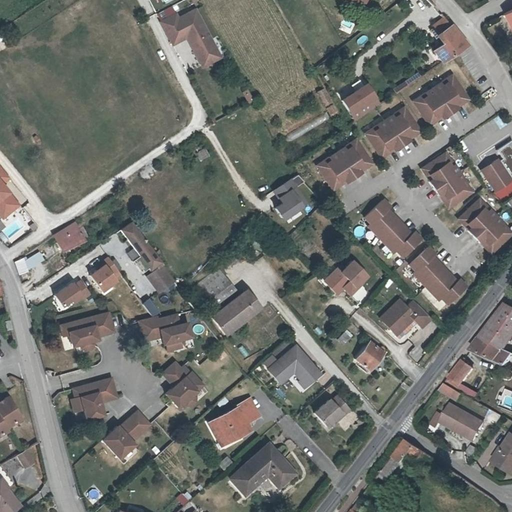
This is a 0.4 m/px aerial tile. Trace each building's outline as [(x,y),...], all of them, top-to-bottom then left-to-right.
[(341,13),(343,9),(325,0),(316,0),(341,13)] [(355,11),(361,0),(360,0),(325,0),(343,9),(345,6),(355,11)] [(511,10),(511,11),(510,11),(498,18),(509,40),(511,38),(511,10)] [(436,63),(461,47),(435,16),(424,25),(437,41),(426,50),(436,63)] [(165,23),(150,30),(161,52),(178,44),(181,51),(179,52),(187,69),(205,60),(185,19),(167,27),(165,23)] [(205,60),(187,69),(190,76),(208,67),(205,60)] [(413,102),(426,120),(438,112),(440,115),(455,105),(452,102),(464,94),(452,76),(440,84),(438,81),(424,90),(426,93),(413,102)] [(352,119),(380,106),(369,82),(341,96),(352,119)] [(364,136),(376,154),(388,145),(391,149),(405,139),(403,136),(415,128),(402,109),(390,118),(388,115),(374,124),(376,127),(364,136)] [(499,128),(506,125),(500,114),(494,118),(499,128)] [(496,162),(508,179),(511,176),(511,145),(510,140),(495,151),(500,159),(496,162)] [(367,160),(355,142),(343,150),(341,147),(327,157),(329,160),(316,168),(329,186),(341,178),(343,182),(358,172),(355,168),(367,160)] [(443,154),(425,166),(433,178),(429,181),(439,195),(442,193),(450,205),(469,193),(461,181),(464,179),(454,164),(451,166),(443,154)] [(194,160),(189,163),(193,171),(199,168),(194,160)] [(480,170),(494,191),(509,181),(508,179),(496,162),(495,160),(491,163),(493,167),(487,171),(484,167),(480,170)] [(0,218),(1,220),(22,206),(5,181),(10,178),(0,163),(0,218)] [(487,171),(493,167),(491,163),(484,167),(487,171)] [(433,178),(425,166),(421,169),(429,181),(433,178)] [(272,191),(280,203),(274,207),(284,221),(309,204),(296,186),(303,182),(297,173),(272,191)] [(442,193),(439,195),(447,208),(450,205),(442,193)] [(383,199),(365,216),(370,222),(367,225),(379,239),(380,239),(392,252),(395,250),(401,256),(419,239),(413,232),(411,234),(407,237),(401,230),(404,227),(394,215),(390,219),(383,211),(387,208),(389,206),(383,199)] [(461,216),(471,227),(468,230),(480,243),(483,240),(494,251),(510,235),(499,224),(502,222),(490,209),(487,212),(477,201),(461,216)] [(394,215),(387,208),(383,211),(390,219),(394,215)] [(158,260),(128,222),(118,229),(147,268),(158,260)] [(76,226),(54,238),(59,247),(82,235),(76,226)] [(411,234),(404,227),(401,230),(407,237),(411,234)] [(432,256),(435,254),(428,247),(410,265),(416,271),(413,274),(439,300),(441,298),(447,304),(466,286),(459,279),(457,282),(453,285),(446,278),(450,275),(439,263),(436,267),(429,260),(432,256)] [(22,256),(14,261),(17,273),(25,271),(22,256)] [(106,256),(93,266),(94,268),(103,279),(110,275),(116,270),(106,256)] [(432,256),(429,260),(436,267),(439,263),(432,256)] [(334,270),(324,280),(329,284),(326,288),(334,295),(340,289),(347,296),(356,286),(355,285),(363,276),(347,262),(337,273),(334,270)] [(195,282),(201,290),(225,272),(219,264),(195,282)] [(161,265),(146,275),(157,291),(172,281),(161,265)] [(114,281),(110,275),(103,279),(94,268),(87,273),(99,291),(114,281)] [(225,272),(201,290),(212,305),(236,287),(225,272)] [(412,274),(407,280),(415,286),(419,281),(412,274)] [(457,282),(450,275),(446,278),(453,285),(457,282)] [(69,281),(50,293),(58,305),(68,299),(70,301),(78,296),(80,298),(88,294),(79,280),(72,284),(69,281)] [(329,284),(324,280),(321,283),(326,288),(329,284)] [(249,302),(254,297),(246,286),(211,313),(225,331),(254,308),(249,302)] [(260,304),(254,297),(249,302),(254,308),(260,304)] [(377,318),(391,331),(400,322),(403,326),(410,318),(419,327),(428,318),(411,300),(404,307),(396,300),(377,318)] [(479,341),(507,347),(511,340),(511,304),(509,303),(479,341)] [(90,343),(89,339),(88,336),(93,335),(110,330),(105,310),(93,313),(62,322),(56,324),(59,335),(60,337),(66,335),(68,345),(76,343),(78,346),(82,349),(87,347),(90,343)] [(147,337),(158,334),(160,334),(162,341),(164,348),(178,345),(176,337),(188,335),(184,320),(176,322),(174,317),(173,312),(135,322),(140,339),(144,338),(147,337)] [(400,322),(391,331),(394,335),(403,326),(400,322)] [(342,345),(353,335),(347,329),(336,338),(342,345)] [(383,349),(380,347),(378,350),(367,341),(353,359),(368,370),(381,353),(381,352),(383,349)] [(511,349),(507,347),(479,341),(471,352),(508,363),(511,358),(511,349)] [(418,346),(409,353),(415,360),(424,353),(418,346)] [(290,364),(303,380),(309,374),(307,371),(315,364),(305,352),(290,364)] [(172,360),(159,371),(170,384),(162,392),(168,398),(175,405),(181,400),(183,403),(188,403),(192,400),(193,394),(190,391),(200,383),(188,369),(187,370),(180,363),(177,366),(172,360)] [(448,382),(459,389),(473,370),(463,362),(448,382)] [(69,387),(69,388),(72,397),(67,398),(70,411),(80,409),(82,418),(100,414),(96,401),(113,396),(108,376),(73,386),(69,387)] [(443,390),(450,394),(455,387),(448,382),(443,390)] [(455,387),(450,394),(455,397),(459,389),(455,387)] [(511,410),(511,391),(504,388),(498,406),(511,410)] [(259,413),(250,396),(236,403),(237,405),(209,420),(220,440),(234,432),(234,431),(238,428),(241,433),(250,428),(246,421),(259,413)] [(341,413),(343,416),(349,410),(337,396),(331,402),(329,399),(314,414),(326,427),(334,420),(341,413)] [(0,432),(4,431),(2,428),(16,419),(3,397),(0,399),(0,432)] [(453,404),(442,422),(474,440),(485,422),(453,404)] [(105,433),(99,438),(116,457),(130,443),(128,440),(147,423),(134,409),(116,426),(114,425),(105,433)] [(494,461),(507,471),(511,465),(511,438),(504,450),(503,449),(494,461)] [(284,454),(273,441),(263,450),(269,457),(275,451),(281,457),(284,454)] [(469,450),(470,459),(472,460),(479,449),(473,445),(469,450)] [(426,460),(404,447),(378,483),(385,488),(400,468),(401,469),(407,461),(420,470),(426,460)] [(30,461),(23,449),(14,455),(21,467),(30,461)] [(269,457),(263,450),(236,475),(237,476),(250,491),(272,472),(283,483),(288,479),(297,470),(284,454),(281,457),(275,451),(269,457)] [(222,469),(232,463),(228,456),(217,462),(222,469)] [(9,511),(15,508),(3,490),(0,485),(0,511),(9,511)]
